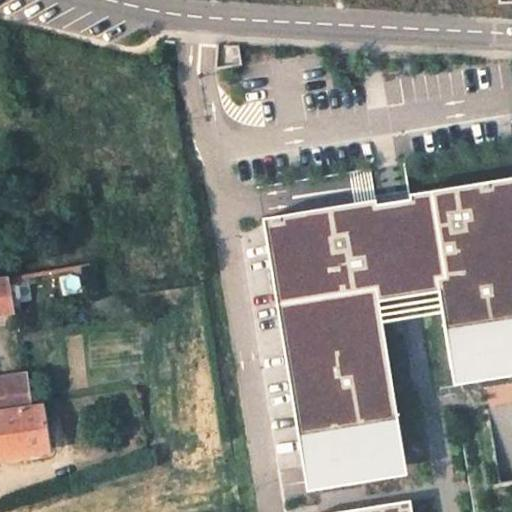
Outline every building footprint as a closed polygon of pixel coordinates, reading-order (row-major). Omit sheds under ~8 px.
[(263,221),(308,494),(406,478),(377,306),(440,296),(455,391),(511,381),(511,180),(410,197),(411,204),(376,210),(374,202),(263,221)] [(0,318),(8,317),(6,304),(31,299),(28,282),(0,287),(0,318)] [(22,381),(0,385),(0,415),(27,410),(22,381)] [(0,458),(43,451),(35,409),(27,410),(0,415),(0,458)] [(480,415),(460,418),(475,511),(511,511),(511,480),(491,484),(480,415)] [(412,511),(411,497),(320,511),(412,511)]
